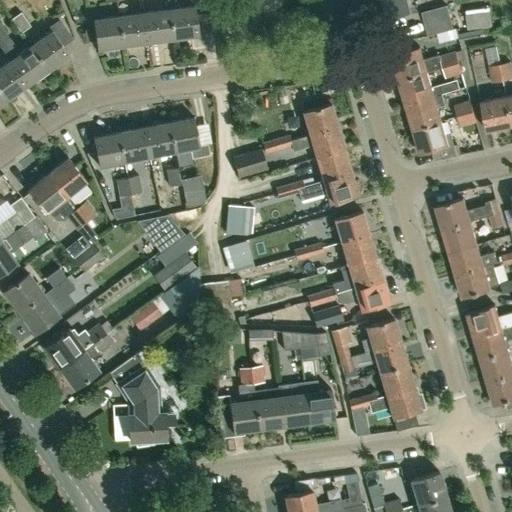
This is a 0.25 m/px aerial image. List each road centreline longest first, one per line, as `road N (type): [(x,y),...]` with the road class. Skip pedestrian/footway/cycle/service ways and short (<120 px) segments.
road 1 (residential): [(0,156),(99,97),(356,54)]
road 2 (residential): [(463,437),(394,182)]
road 3 (residential): [(241,465),(463,437)]
road 4 (residential): [(81,496),(127,479),(241,465)]
road 5 (tertiary): [(81,496),(0,383)]
road 6 (residential): [(394,182),(356,54)]
road 7 (residential): [(394,182),(511,157)]
